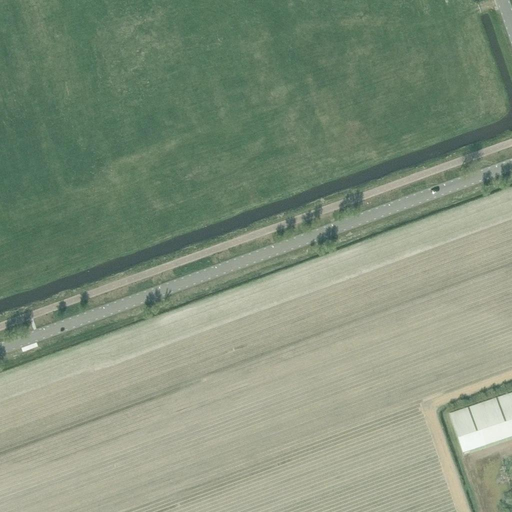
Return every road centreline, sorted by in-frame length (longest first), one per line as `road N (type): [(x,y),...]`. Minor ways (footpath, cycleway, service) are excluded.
road 1 (track): [(0,377),(511,190)]
road 2 (unclassified): [(0,349),(511,165)]
road 3 (track): [(511,376),(432,407),(463,511)]
